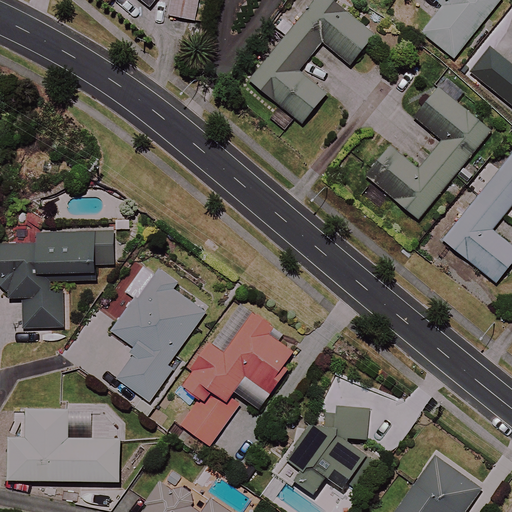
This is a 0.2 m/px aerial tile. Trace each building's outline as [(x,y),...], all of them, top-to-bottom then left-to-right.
[(202,0),(173,0),(170,16),(198,22),(202,0)] [(378,36),(333,0),(318,0),(252,82),(306,125),(331,94),(302,70),(325,43),(353,66),(378,36)] [(499,0),(434,0),(444,7),(423,35),(455,59),(499,0)] [(511,65),(490,48),(471,73),(511,105),(511,65)] [(495,132),(442,89),(417,119),(445,142),(422,171),(394,148),(369,178),(422,222),(495,132)] [(511,157),(445,241),(499,284),(511,266),(511,245),(493,231),(511,207),(511,157)] [(117,266),(117,232),(40,232),(40,243),(0,243),(0,284),(11,291),(11,302),(25,302),(25,331),(66,330),(66,282),(98,282),(98,266),(117,266)] [(154,277),(145,271),(130,292),(138,298),(114,333),(140,350),(120,380),(153,403),(177,367),(172,364),(207,313),(174,291),(178,284),(159,271),(154,277)] [(275,328),(254,314),(226,355),(212,346),(184,388),(201,399),(183,426),(212,446),(243,398),(262,411),(299,355),(270,336),(275,328)] [(368,457),(370,405),(343,404),(321,427),(307,418),(271,472),(314,499),(326,479),(341,491),(368,457)] [(119,420),(103,420),(103,411),(29,411),(29,439),(12,439),(11,480),(119,482),(119,420)] [(465,511),(482,490),(437,457),(397,511),(465,511)] [(181,494),(164,482),(144,511),(230,511),(188,484),(181,494)]
